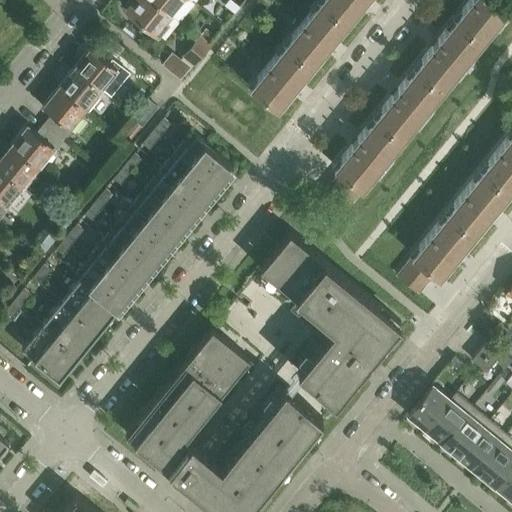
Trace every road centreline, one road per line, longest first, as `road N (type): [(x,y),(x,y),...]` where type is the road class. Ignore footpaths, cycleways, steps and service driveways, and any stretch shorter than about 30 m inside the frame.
road 1 (residential): [(67,435),(414,0)]
road 2 (residential): [(341,470),(511,246)]
road 3 (residential): [(162,511),(67,435)]
